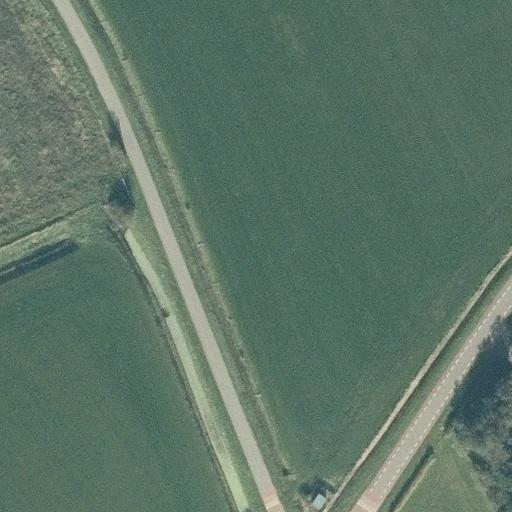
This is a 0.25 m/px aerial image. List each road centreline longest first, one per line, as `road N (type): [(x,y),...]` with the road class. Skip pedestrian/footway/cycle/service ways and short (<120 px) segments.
road 1 (unclassified): [(276,511),(138,158),(61,0)]
road 2 (tertiary): [(357,511),(511,293)]
